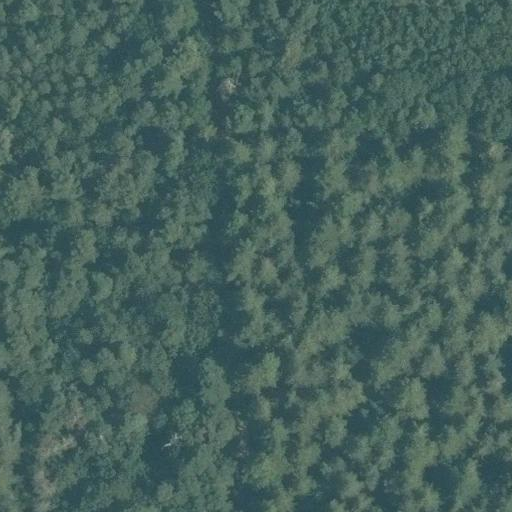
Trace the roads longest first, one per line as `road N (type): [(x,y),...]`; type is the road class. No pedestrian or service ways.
road 1 (track): [(198,140),(232,511)]
road 2 (track): [(186,0),(198,140)]
